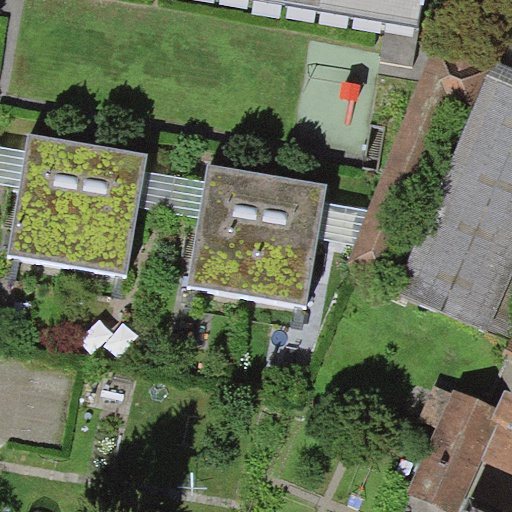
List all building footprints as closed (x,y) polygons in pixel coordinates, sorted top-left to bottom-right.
[(269,0),(415,25),(419,0),(269,0)] [(351,260),(385,273),(450,109),(470,117),(398,301),(493,338),(511,289),(511,95),(429,63),(351,260)] [(11,254),(130,274),(149,159),(101,151),(81,148),(30,140),(11,254)] [(191,287),(308,307),(328,187),(278,179),(258,176),(211,168),(191,287)] [(0,462),(65,473),(76,401),(0,389),(0,462)] [(458,511),(462,511),(468,500),(483,465),(511,477),(511,401),(505,418),(458,398),(416,493),(458,511)] [(494,511),(468,500),(462,511),(494,511)]
